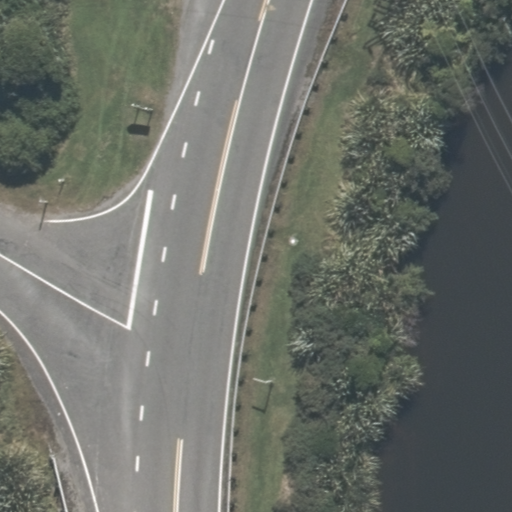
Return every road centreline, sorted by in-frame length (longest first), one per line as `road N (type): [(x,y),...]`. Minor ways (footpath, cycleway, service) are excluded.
road 1 (primary): [(196,355),(216,231),(277,0)]
road 2 (residential): [(0,249),(196,355)]
road 3 (primary): [(187,511),(196,355)]
